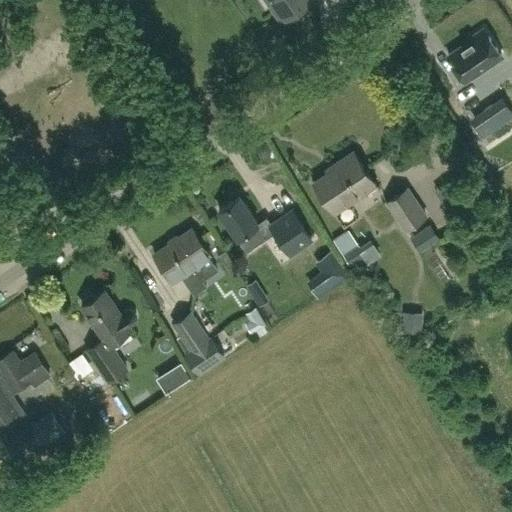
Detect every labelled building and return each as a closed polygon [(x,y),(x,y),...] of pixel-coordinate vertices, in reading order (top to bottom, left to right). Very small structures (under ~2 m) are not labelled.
[(306,0),(270,0),(282,17),(306,0)] [(465,80),(502,56),(483,28),(468,39),(470,41),(448,56),(465,80)] [(493,105),(482,112),(494,129),(504,121),(493,105)] [(334,213),(376,184),(354,151),(333,165),(334,168),(313,182),(334,213)] [(405,230),(428,215),(408,185),(385,201),(405,230)] [(312,238),(293,210),(272,224),(268,217),(259,223),(240,195),(220,210),(247,251),(276,231),(291,252),(312,238)] [(421,252),(440,240),(430,225),(411,237),(421,252)] [(193,265),(210,254),(193,228),(154,254),(171,280),(180,274),(194,294),(207,286),(193,265)] [(369,238),(360,244),(350,230),(335,240),(349,262),(361,254),(367,264),(380,255),(369,238)] [(443,249),(432,256),(446,278),(457,270),(443,249)] [(339,276),(350,270),(344,256),(332,262),(339,276)] [(103,337),(86,348),(109,381),(126,369),(109,344),(131,329),(128,326),(132,323),(134,322),(135,318),(135,313),(130,310),(127,310),(123,312),(120,314),(104,289),(81,304),(103,337)] [(174,323),(192,350),(186,354),(198,372),(224,355),(211,337),(209,339),(191,312),(174,323)] [(72,359),(85,368),(92,357),(80,348),(72,359)] [(0,424),(17,413),(7,397),(32,381),(34,385),(50,374),(35,352),(21,362),(13,350),(0,359),(0,368),(4,374),(0,376),(0,424)] [(33,423),(5,441),(18,461),(46,443),(33,423)]
